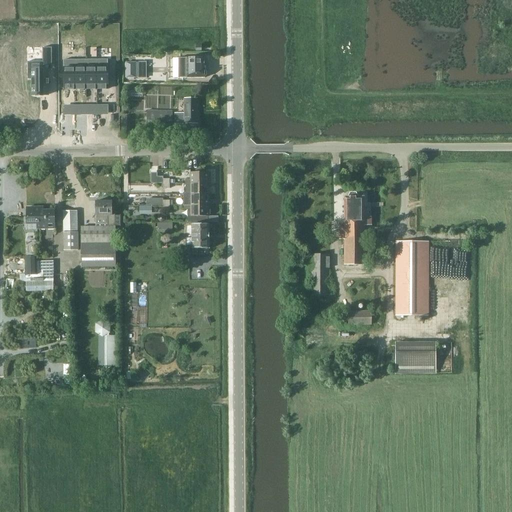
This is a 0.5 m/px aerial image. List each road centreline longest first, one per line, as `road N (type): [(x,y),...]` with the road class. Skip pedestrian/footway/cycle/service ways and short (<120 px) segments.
road 1 (tertiary): [(239,511),(239,150)]
road 2 (unclassified): [(239,150),(511,146)]
road 3 (unclassified): [(0,150),(239,150)]
road 4 (tertiary): [(239,150),(238,0)]
